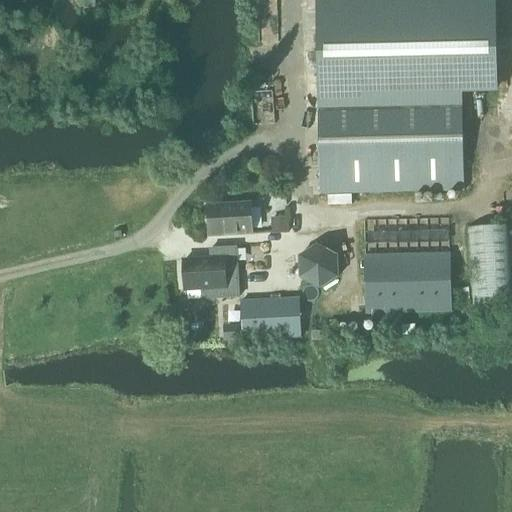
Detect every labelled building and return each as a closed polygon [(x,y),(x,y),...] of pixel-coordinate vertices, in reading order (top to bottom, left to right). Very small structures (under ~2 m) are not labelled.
[(79,0),(80,8),(93,8),(93,0),(79,0)] [(496,8),(318,12),(320,94),(322,196),(465,193),(463,91),(498,90),(496,8)] [(251,204),(208,207),(210,236),(253,234),(251,204)] [(511,237),(511,226),(467,229),(473,317),(511,314),(511,237)] [(339,278),(338,255),(318,245),(299,256),(300,279),(320,290),(339,278)] [(240,298),(238,273),(237,248),(211,250),(211,260),(184,261),(186,291),(202,290),(203,300),(240,298)] [(367,314),(451,313),(451,256),(366,257),(367,314)] [(244,341),(302,338),(300,299),(242,302),(244,341)]
